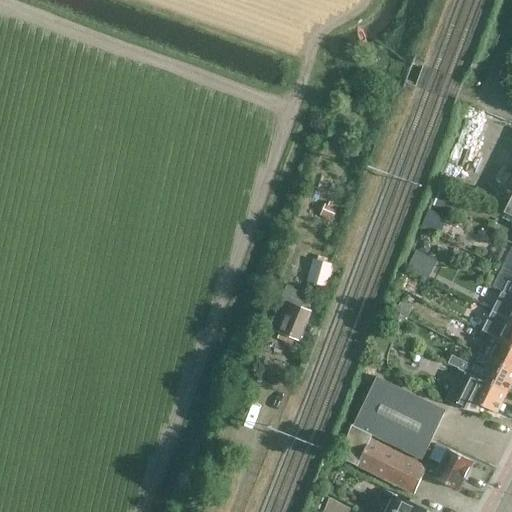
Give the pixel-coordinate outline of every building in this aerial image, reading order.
[(342,211),(324,203),(318,219),(336,226),(342,211)] [(411,264),(430,274),(438,258),(418,249),(411,264)] [(304,285),(323,289),(331,266),(312,260),(304,285)] [(511,297),(511,282),(511,284),(508,282),(503,293),(511,297)] [(486,284),(482,294),(493,299),(497,289),(486,284)] [(287,286),(269,328),(280,333),(278,339),(296,346),(298,341),(300,342),(312,312),(300,307),(306,294),(287,286)] [(511,297),(503,293),(493,312),(509,320),(511,321),(511,297)] [(472,314),(466,325),(478,330),(483,320),(472,314)] [(511,347),(511,321),(509,320),(504,331),(499,341),(511,347)] [(462,332),(473,338),(478,330),(466,325),(462,332)] [(511,370),(511,347),(499,341),(488,336),(479,354),(511,370)] [(452,355),(448,364),(458,369),(458,370),(479,380),(507,394),(511,383),(511,370),(476,352),(470,364),(452,355)] [(496,414),(506,394),(466,374),(458,389),(453,387),(446,401),(464,410),(478,413),(481,406),(496,414)] [(357,467),(371,439),(386,446),(413,460),(420,464),(422,460),(432,439),(446,412),(377,379),(354,427),(351,431),(350,430),(338,457),(344,460),(357,467)] [(420,464),(413,460),(386,446),(371,439),(357,467),(414,495),(424,474),(427,468),(421,465),(420,464)] [(428,466),(427,468),(424,474),(434,479),(434,480),(458,492),(465,479),(468,480),(473,470),(470,469),(474,463),(448,450),(438,471),(428,466)] [(384,511),(432,511),(382,488),(380,493),(391,499),(384,511)] [(322,511),(348,511),(350,509),(329,499),(322,511)]
